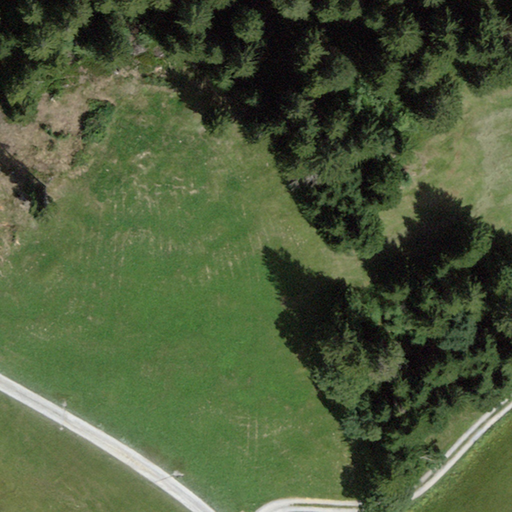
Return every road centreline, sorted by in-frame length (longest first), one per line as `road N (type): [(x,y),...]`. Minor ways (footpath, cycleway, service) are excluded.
road 1 (track): [(511,400),(415,491),(388,505),(276,511)]
road 2 (track): [(202,511),(0,383)]
